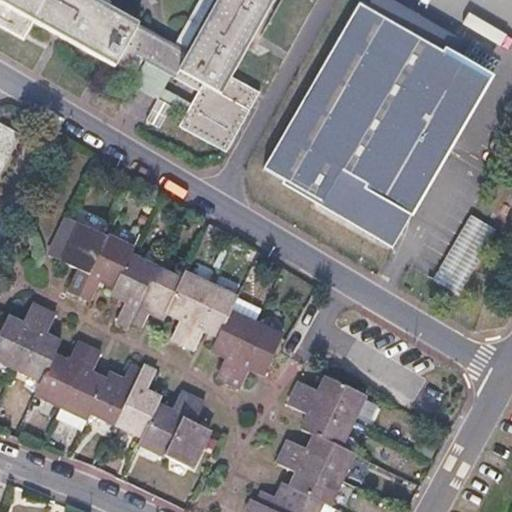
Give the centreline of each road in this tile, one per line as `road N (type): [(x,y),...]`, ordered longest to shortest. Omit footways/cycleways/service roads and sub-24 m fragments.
road 1 (residential): [(219,197),(511,369)]
road 2 (residential): [(0,276),(261,414)]
road 3 (residential): [(0,71),(219,197)]
road 4 (residential): [(219,197),(327,0)]
road 5 (residential): [(438,511),(511,382)]
road 6 (residential): [(0,457),(130,511)]
